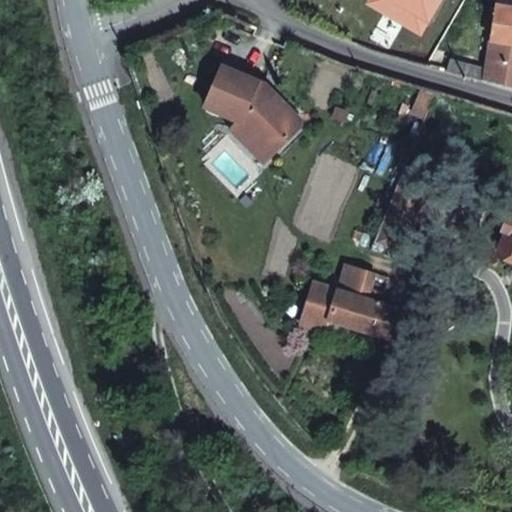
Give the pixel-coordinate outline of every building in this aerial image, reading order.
[(511,0),(495,0),(496,6),(491,40),(485,69),(483,80),(511,88),(511,0)] [(485,69),(450,60),(447,71),(483,80),(485,69)] [(265,84),(222,66),(219,73),(261,91),(265,84)] [(273,93),(271,96),(268,98),(261,91),(219,73),(205,106),(238,120),(254,135),(251,139),(270,158),(300,126),(300,120),(279,99),(273,93)] [(273,93),(265,84),(261,91),(268,98),(271,96),(273,93)] [(254,135),(238,120),(229,128),(264,163),(270,158),(251,139),(254,135)] [(403,169),(373,246),(401,256),(431,180),(403,169)] [(511,214),(503,236),(505,240),(499,253),(511,258),(511,214)] [(385,293),(368,287),(373,272),(347,264),(338,291),(314,283),(303,319),(328,328),(331,320),(373,333),(388,337),(396,309),(381,304),(385,293)] [(373,333),(331,320),(328,328),(303,319),(301,326),(368,347),(373,333)]
